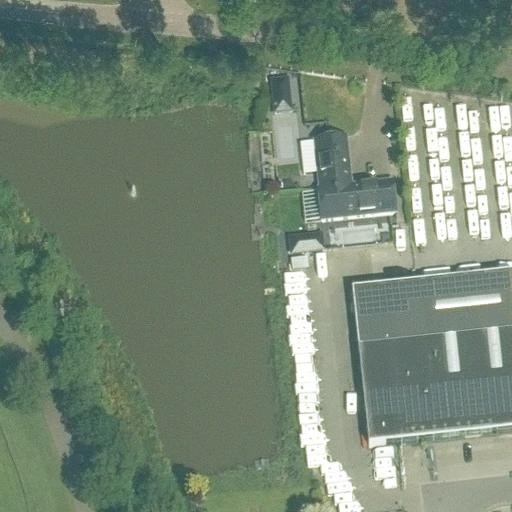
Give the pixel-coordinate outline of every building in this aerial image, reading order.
[(274,118),(292,116),(288,83),(270,84),(274,118)] [(351,190),(351,189),(346,142),(314,145),(320,193),(351,190)] [(320,193),(318,193),(321,225),(396,217),(392,185),(351,189),(351,190),(320,193)] [(322,237),(288,241),(290,260),(324,256),(322,237)] [(369,450),(511,435),(511,277),(352,294),(358,354),(369,450)]
